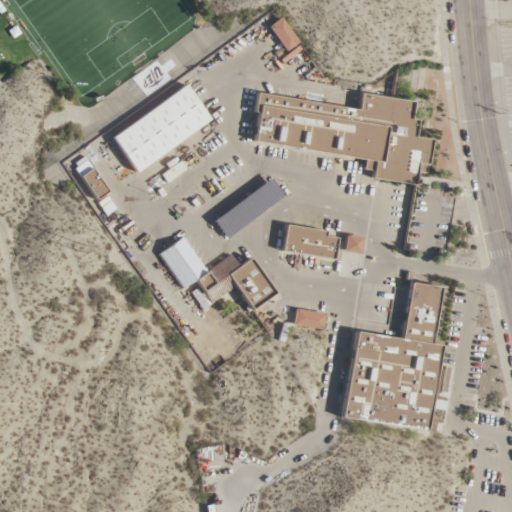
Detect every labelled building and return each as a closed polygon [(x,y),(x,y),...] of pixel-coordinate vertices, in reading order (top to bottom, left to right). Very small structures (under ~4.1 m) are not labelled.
[(299,43),(281,18),(268,27),(285,52),(299,43)] [(208,120),(183,85),(109,138),(133,172),(208,120)] [(252,112),(255,93),(299,101),(357,110),(360,94),(411,102),(409,119),(416,121),(413,137),(429,140),(425,165),(424,165),(423,173),(415,172),(413,185),(370,178),(371,171),(362,170),(363,160),(336,155),(300,150),(252,142),(257,113),(252,112)] [(107,192),(83,158),(71,167),(95,200),(107,192)] [(323,232),(283,225),(279,250),(331,259),(334,238),(322,236),(323,232)] [(360,238),(344,235),(342,251),(357,253),(360,238)] [(158,254),(183,292),(188,289),(201,310),(235,288),(250,310),(273,295),(250,258),(236,267),(229,256),(204,272),(182,238),(158,254)] [(353,331),(398,339),(408,282),(438,287),(429,344),(438,345),(423,431),(339,417),(353,331)] [(322,330),(325,314),(294,309),(291,326),(322,330)]
